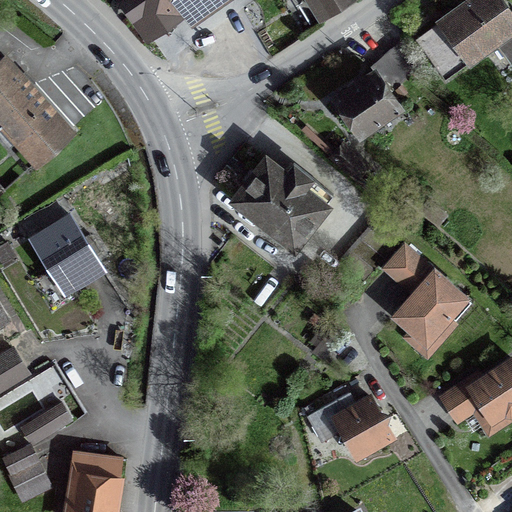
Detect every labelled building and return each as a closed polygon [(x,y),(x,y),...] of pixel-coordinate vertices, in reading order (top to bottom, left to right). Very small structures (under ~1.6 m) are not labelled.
[(123,0),(145,31),(190,0),(123,0)] [(308,0),(319,17),(346,0),(308,0)] [(511,16),(500,0),(471,0),(417,39),(444,76),(468,59),(464,54),(493,33),(511,59),(511,16)] [(423,63),(402,39),(386,52),(408,76),(423,63)] [(374,73),(336,99),(359,132),(396,107),(388,95),(408,76),(386,52),(369,68),(374,73)] [(0,124),(3,122),(36,160),(67,132),(28,88),(30,86),(20,75),(18,77),(2,60),(0,61),(0,124)] [(341,144),(330,157),(355,179),(367,166),(341,144)] [(284,175),(265,160),(234,199),(292,245),(332,195),(292,164),(284,175)] [(69,287),(62,291),(63,292),(70,288),(101,268),(68,216),(30,239),(51,273),(57,268),(69,287)] [(380,217),(340,262),(363,282),(402,237),(380,217)] [(454,320),(469,303),(433,271),(431,272),(403,247),(385,268),(407,287),(409,284),(416,290),(394,315),(425,342),(448,315),(454,320)] [(318,347),(312,354),(320,360),(342,333),(327,321),(311,341),(318,347)] [(0,388),(26,373),(11,349),(0,356),(0,388)] [(511,362),(510,359),(480,379),(482,381),(471,388),(465,380),(440,397),(456,422),(481,405),(490,420),(502,412),(509,413),(511,410),(511,362)] [(349,444),(355,455),(390,436),(383,423),(385,414),(377,411),(369,398),(334,418),(341,429),(337,441),(349,444)] [(29,445),(2,459),(9,473),(36,460),(29,445)] [(100,462),(78,458),(68,511),(111,511),(120,459),(101,456),(100,462)] [(44,477),(37,462),(9,476),(21,500),(40,490),(35,481),(44,477)]
